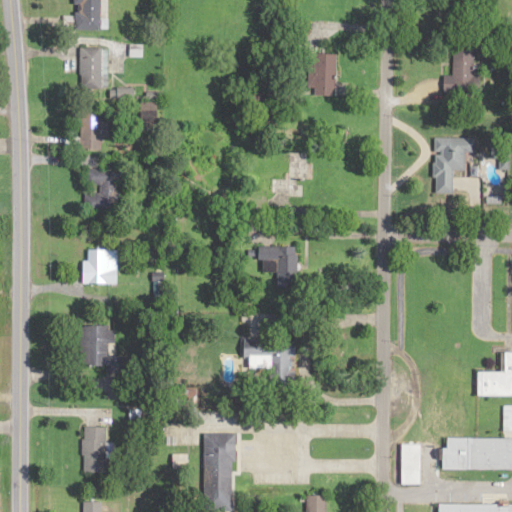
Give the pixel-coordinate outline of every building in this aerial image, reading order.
[(103,33),(102,0),(76,0),(77,33),(103,33)] [(445,79),(445,96),(475,97),(476,51),(455,50),(454,79),(445,79)] [(107,52),(81,52),(81,93),(107,93),(107,52)] [(317,98),(336,99),(338,57),(318,56),(317,98)] [(102,112),(82,112),(82,153),(102,153),(102,112)] [(476,155),(476,141),(436,141),(435,197),(454,197),(455,173),(467,173),(467,155),(476,155)] [(315,186),(315,164),(309,164),(309,155),(289,155),(288,181),(272,181),(272,196),(307,197),(307,185),(315,186)] [(118,185),(126,185),(126,173),(86,172),(85,194),(85,215),(118,215),(118,185)] [(262,249),(262,273),(279,273),(279,290),(298,290),(299,250),(262,249)] [(118,253),(85,253),(85,287),(118,287),(118,253)] [(82,330),(82,376),(127,376),(127,360),(109,360),(109,346),(114,346),(114,330),(82,330)] [(272,369),(272,383),(295,383),(295,342),(248,342),(248,369),(272,369)] [(481,367),(505,367),(505,344),(511,344),(511,391),(480,391),(481,367)] [(107,476),(107,430),(84,430),(84,476),(107,476)] [(457,438),(470,438),(470,430),(511,430),(511,511),(501,511),(501,497),(511,497),(511,465),(463,465),(463,449),(457,449),(457,438)] [(235,437),(205,437),(204,506),(235,507),(235,437)] [(405,438),(424,438),(423,479),(405,479),(405,438)] [(306,499),(305,511),(326,511),(327,499),(306,499)]
